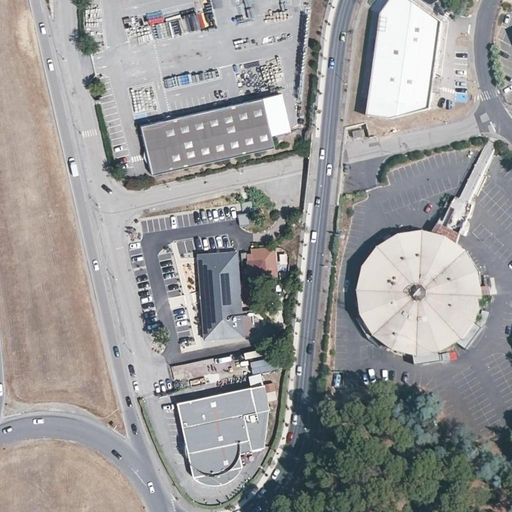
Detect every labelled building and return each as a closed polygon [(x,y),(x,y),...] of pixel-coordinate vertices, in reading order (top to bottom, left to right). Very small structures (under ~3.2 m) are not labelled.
[(428,109),(433,81),(442,24),(417,6),(408,0),(390,0),(379,14),(372,70),(366,116),(392,117),(428,109)] [(139,125),(150,175),(206,163),(272,148),(270,136),(290,131),(281,94),(261,98),(139,125)] [(353,132),(354,138),(364,136),(363,129),(353,132)] [(460,196),(470,200),(497,139),(492,137),(487,137),(460,196)] [(460,196),(456,194),(443,222),(461,230),(471,210),(474,202),(470,200),(460,196)] [(237,215),(239,227),(250,225),(248,213),(254,213),(252,202),(241,203),(243,214),(237,215)] [(443,222),(437,231),(448,234),(458,242),(461,230),(443,222)] [(423,228),(400,232),(379,245),(377,248),(364,264),(358,288),(358,290),(362,313),(374,334),(383,341),(395,349),(419,355),(442,352),(464,339),(478,319),(485,295),(480,269),(468,249),(458,242),(448,234),(437,231),(423,228)] [(251,255),(251,262),(248,262),(249,276),(265,275),(265,278),(277,277),(275,248),(250,250),(251,255)] [(236,253),(208,255),(214,339),(237,337),(236,334),(242,334),(240,311),(236,253)] [(197,256),(200,302),(207,302),(203,255),(197,256)] [(203,340),(214,339),(208,255),(203,255),(207,302),(200,302),(203,340)] [(253,311),(240,311),(242,334),(236,334),(237,337),(255,336),(253,311)] [(244,373),(252,371),(250,360),(241,362),(244,373)] [(247,375),(250,386),(259,384),(256,373),(247,375)] [(187,389),(185,381),(173,383),(175,391),(187,389)] [(259,384),(250,386),(256,412),(264,410),(259,384)] [(250,386),(175,403),(184,442),(182,448),(182,451),(184,456),(188,459),(192,476),(205,473),(213,476),(217,475),(224,472),(227,468),(242,465),(239,453),(251,450),(243,415),(256,412),(250,386)] [(243,415),(251,450),(263,447),(264,410),(256,412),(243,415)]
